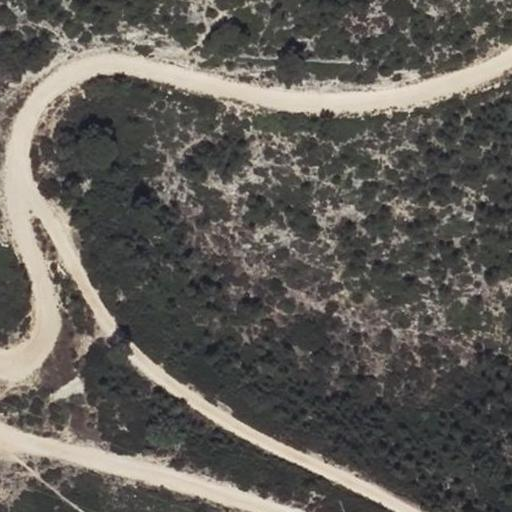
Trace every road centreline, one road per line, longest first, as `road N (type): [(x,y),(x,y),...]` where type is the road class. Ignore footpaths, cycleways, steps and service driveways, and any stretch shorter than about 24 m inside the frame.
road 1 (track): [(20,167),(30,130),(54,93),(115,60),(326,107),(409,97),(511,64)]
road 2 (track): [(413,511),(189,394),(116,338),(20,167)]
road 3 (track): [(264,511),(0,422)]
road 4 (track): [(0,367),(15,374),(53,349),(53,306),(20,167)]
